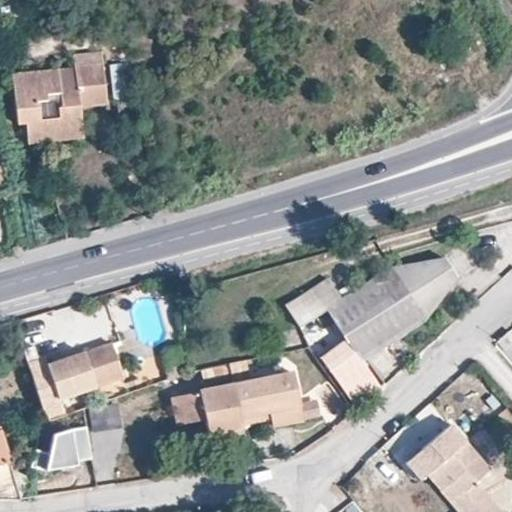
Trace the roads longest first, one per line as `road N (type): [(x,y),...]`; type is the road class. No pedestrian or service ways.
road 1 (tertiary): [(502,140),(0,290)]
road 2 (residential): [(312,467),(27,511)]
road 3 (residential): [(511,290),(375,421),(312,467)]
